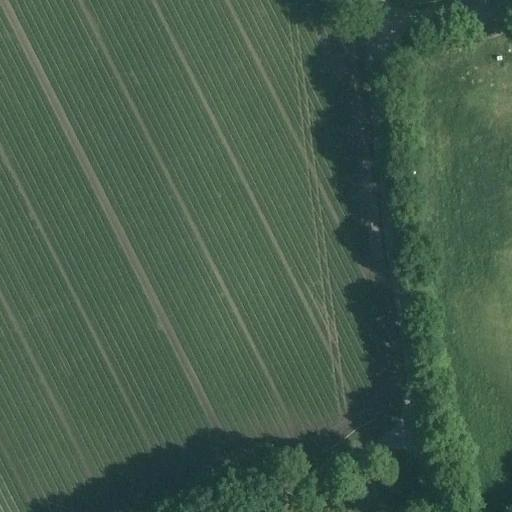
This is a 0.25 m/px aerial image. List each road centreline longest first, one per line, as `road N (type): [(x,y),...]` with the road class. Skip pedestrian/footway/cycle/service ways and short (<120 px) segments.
road 1 (unclassified): [(421,429),(374,27)]
road 2 (unclassified): [(249,511),(421,429)]
road 3 (unclassified): [(374,27),(511,4)]
